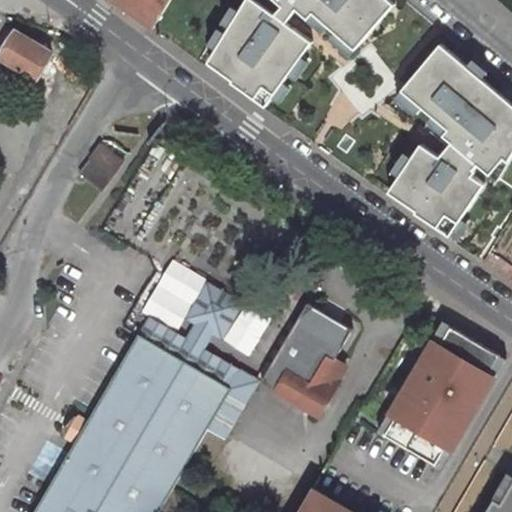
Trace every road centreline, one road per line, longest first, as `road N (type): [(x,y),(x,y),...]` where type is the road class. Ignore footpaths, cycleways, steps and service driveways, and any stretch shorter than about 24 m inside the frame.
road 1 (primary): [(70,0),(511,319)]
road 2 (residential): [(511,361),(424,511)]
